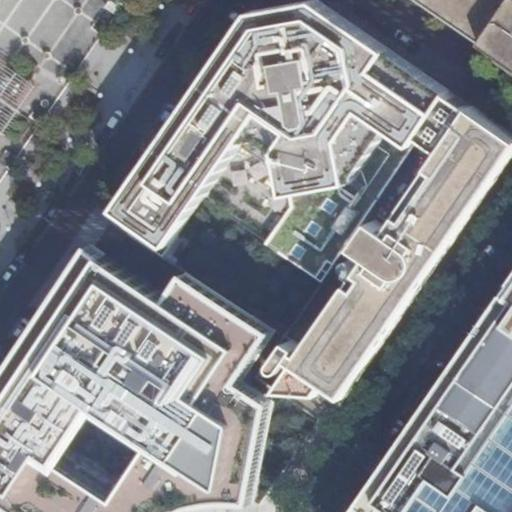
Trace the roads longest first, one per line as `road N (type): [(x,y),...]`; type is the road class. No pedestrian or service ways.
road 1 (residential): [(216,0),(0,316)]
road 2 (residential): [(511,228),(316,511)]
road 3 (residential): [(365,0),(511,101)]
